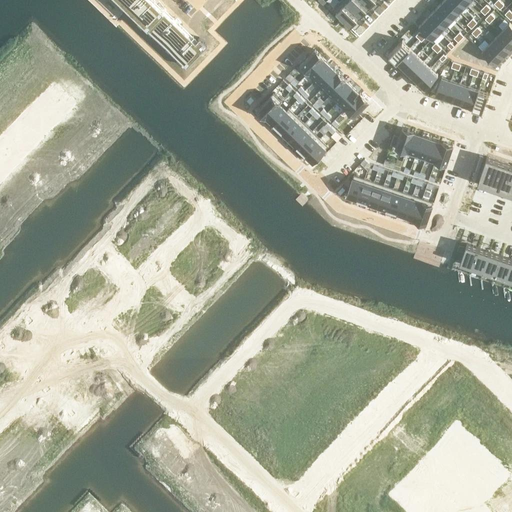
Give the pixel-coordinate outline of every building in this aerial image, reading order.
[(117,0),(123,5),(185,66),(201,49),(206,44),(199,37),(194,42),(150,0),(117,0)] [(360,16),(343,0),(340,0),(332,9),(341,17),(345,21),(350,26),(360,16)] [(369,7),(362,0),(343,0),(360,16),(369,7)] [(443,0),(439,5),(453,18),(460,11),(448,0),(443,0)] [(466,4),(461,0),(448,0),(460,11),(466,4)] [(497,0),(494,3),(495,4),(500,9),(503,5),(498,0),(497,0)] [(432,11),(446,25),(453,18),(439,5),(432,11)] [(446,25),(432,11),(426,18),(440,32),(446,25)] [(419,26),(432,38),(433,39),(440,32),(426,18),(419,26)] [(511,25),(509,22),(502,30),(511,39),(511,25)] [(495,37),(509,50),(511,47),(511,39),(502,30),(495,37)] [(495,37),(489,43),(503,57),(509,50),(495,37)] [(396,61),(410,47),(402,40),(389,54),(396,61)] [(496,64),(503,57),(489,43),(482,51),(496,64)] [(403,68),(417,54),(410,47),(396,61),(403,68)] [(315,49),(299,66),(307,74),(323,57),(323,58),(323,57),(315,49)] [(403,68),(410,74),(424,61),(417,54),(403,68)] [(323,57),(307,74),(315,81),(317,79),(317,78),(330,64),(323,58),(323,57)] [(24,68),(15,77),(30,92),(39,83),(29,72),(33,68),(24,59),(20,64),(24,68)] [(430,67),(424,61),(410,74),(417,81),(430,67)] [(330,64),(317,78),(317,79),(324,85),(338,71),(337,71),(330,64)] [(430,67),(417,81),(424,88),(438,74),(430,67)] [(324,85),(321,88),(322,88),(329,95),(346,79),(338,71),(324,85)] [(435,94),(445,98),(451,79),(441,76),(435,94)] [(346,79),(329,95),(337,102),(353,86),(346,79)] [(460,82),(451,79),(445,98),(454,101),(460,82)] [(469,86),(460,82),(454,101),(463,104),(469,86)] [(353,86),(337,102),(344,110),(345,110),(347,108),(346,107),(360,93),(353,86)] [(478,89),(469,86),(463,104),(472,107),(478,89)] [(488,92),(478,89),(472,107),(482,110),(488,92)] [(258,108),(257,109),(266,117),(279,103),(282,100),(274,92),(258,108)] [(360,93),(346,107),(347,108),(354,115),(368,101),(360,93)] [(279,103),(266,117),(273,124),(287,110),(286,110),(279,103)] [(287,110),(273,124),(281,132),(297,115),(289,108),(289,107),(286,110),(287,110)] [(297,115),(281,132),(282,132),(289,139),(305,123),(297,115)] [(305,123),(289,139),(296,146),(297,147),(312,130),(305,123)] [(394,133),(390,144),(396,146),(396,147),(406,150),(413,132),(402,128),(400,135),(394,133)] [(312,130),(297,147),(304,154),(320,138),(312,130)] [(406,150),(405,153),(415,157),(422,135),(413,132),(406,150)] [(422,135),(415,157),(425,160),(432,138),(422,135)] [(320,138),(304,154),(305,155),(305,154),(313,162),(328,146),(320,138)] [(432,138),(425,160),(434,163),(442,142),(441,142),(432,138)] [(442,142),(434,163),(445,167),(446,164),(452,145),(441,141),(441,142),(442,142)] [(511,165),(486,157),(478,182),(511,194),(511,165)] [(354,174),(346,195),(357,199),(364,178),(354,174)] [(364,178),(357,199),(367,203),(374,181),(364,178)] [(168,181),(155,194),(161,199),(173,186),(168,181)] [(374,181),(367,203),(376,206),(384,184),(377,182),(374,181)] [(384,184),(376,206),(386,209),(385,209),(386,209),(393,188),(384,184)] [(173,186),(161,199),(167,205),(180,193),(173,186)] [(386,209),(396,213),(396,212),(403,191),(393,188),(386,209)] [(403,191),(396,212),(396,213),(405,216),(413,194),(409,193),(403,191)] [(180,193),(167,205),(174,212),(186,199),(180,193)] [(413,194),(405,216),(414,219),(415,219),(422,198),(413,194)] [(414,219),(425,223),(433,201),(422,198),(415,219),(414,219)] [(186,199),(174,212),(180,218),(192,205),(186,199)] [(146,202),(138,210),(151,222),(158,214),(146,202)] [(138,210),(130,218),(133,221),(134,221),(143,230),(151,222),(138,210)] [(133,221),(126,229),(139,241),(147,233),(143,230),(134,221),(133,221)] [(211,222),(198,235),(205,241),(217,229),(211,222)] [(126,229),(118,237),(131,249),(139,241),(126,229)] [(217,229),(205,241),(211,248),(223,235),(217,229)] [(223,235),(211,248),(217,254),(230,241),(223,235)] [(230,241),(217,254),(223,259),(235,246),(230,241)] [(466,244),(460,262),(472,266),(478,248),(466,244)] [(478,248),(472,266),(483,270),(489,252),(478,248)] [(107,249),(99,257),(112,269),(120,261),(107,249)] [(489,252),(483,270),(495,274),(501,255),(489,252)] [(511,259),(501,255),(495,274),(506,278),(511,259)] [(99,257),(92,265),(104,277),(112,269),(99,257)] [(205,259),(198,267),(211,279),(218,272),(205,259)] [(92,265),(84,273),(97,285),(104,277),(92,265)] [(198,267),(191,274),(204,287),(211,279),(198,267)] [(191,274),(183,282),(196,294),(204,287),(191,274)] [(88,280),(77,290),(93,305),(103,295),(88,280)] [(183,285),(176,293),(189,305),(196,298),(183,285)] [(77,290),(67,301),(82,316),(93,305),(77,290)] [(176,293),(169,300),(182,312),(189,305),(176,293)] [(169,300),(162,307),(174,320),(182,312),(169,300)] [(143,307),(132,318),(148,333),(158,322),(143,307)] [(162,307),(154,315),(167,327),(174,320),(162,307)] [(303,309),(285,328),(318,340),(320,334),(405,363),(419,349),(303,309)] [(132,318),(122,329),(138,343),(148,333),(132,318)] [(90,355),(83,362),(90,369),(97,362),(93,358),(90,355)] [(256,358),(249,365),(263,379),(271,372),(256,358)] [(83,362),(76,370),(79,373),(82,376),(83,377),(90,369),(83,362)] [(97,362),(90,369),(97,376),(104,369),(97,362)] [(458,364),(449,374),(457,382),(466,372),(458,364)] [(249,365),(241,373),(256,387),(263,379),(249,365)] [(90,369),(83,377),(90,384),(97,376),(90,369)] [(104,369),(97,376),(104,383),(111,376),(104,369)] [(241,372),(236,378),(251,392),(256,387),(241,373),(241,372)] [(457,382),(454,385),(454,386),(461,392),(474,379),(466,372),(457,382)] [(449,374),(438,385),(446,393),(447,394),(454,386),(454,385),(457,382),(449,374)] [(97,376),(90,384),(97,391),(104,383),(97,376)] [(111,376),(104,383),(112,390),(119,383),(115,380),(112,376),(111,376)] [(236,378),(230,384),(231,384),(245,398),(251,392),(236,378)] [(474,379),(461,392),(469,400),(481,387),(474,379)] [(104,383),(97,391),(98,391),(101,394),(104,397),(112,390),(104,383)] [(231,384),(224,391),(238,405),(245,398),(231,384)] [(481,387),(469,400),(478,409),(490,396),(481,387)] [(223,391),(218,397),(233,411),(238,405),(224,391),(223,391)] [(348,392),(341,399),(355,413),(363,406),(348,392)] [(490,396),(478,409),(487,418),(500,405),(490,396)] [(218,397),(212,402),(213,402),(227,417),(233,411),(218,397)] [(341,399),(336,405),(351,419),(356,414),(355,414),(355,413),(341,399)] [(424,399),(415,409),(428,421),(437,412),(424,399)] [(213,402),(205,410),(220,424),(227,417),(213,402)] [(336,405),(331,410),(346,424),(351,419),(336,405)] [(500,405),(487,418),(497,427),(509,414),(500,405)] [(415,409),(406,418),(419,431),(428,421),(415,409)] [(326,414),(326,415),(340,429),(341,428),(345,424),(346,424),(331,410),(326,414)] [(511,416),(509,414),(497,427),(504,434),(511,425),(511,416)] [(325,415),(314,426),(320,431),(330,441),(341,430),(325,415)] [(406,418),(396,427),(410,440),(419,431),(406,418)] [(150,426),(132,444),(148,460),(156,452),(151,447),(161,437),(150,426)] [(396,427),(387,437),(400,450),(410,440),(396,427)] [(308,433),(303,438),(318,452),(322,447),(325,444),(311,430),(308,433)] [(175,431),(166,440),(170,445),(179,435),(175,431)] [(40,441),(34,446),(45,457),(50,452),(59,461),(59,462),(63,459),(62,458),(61,457),(66,452),(52,438),(44,446),(40,441)] [(303,438),(298,443),(313,457),(318,452),(303,438)] [(172,449),(163,458),(167,462),(171,459),(179,467),(195,451),(187,443),(176,453),(172,449)] [(298,443),(293,448),(308,463),(313,457),(298,443)] [(380,444),(371,454),(384,466),(393,457),(380,444)] [(293,448),(288,453),(303,468),(308,463),(293,448)] [(195,451),(179,467),(188,475),(185,479),(189,483),(198,474),(193,470),(204,459),(195,451)] [(288,453),(280,461),(296,476),(297,475),(296,475),(303,468),(288,453)] [(371,454),(362,463),(375,476),(384,466),(371,454)] [(21,460),(16,465),(26,475),(31,470),(41,480),(44,477),(42,475),(47,470),(33,456),(25,464),(21,460)] [(280,461),(270,471),(286,486),(296,476),(280,461)] [(1,463),(0,464),(0,478),(8,486),(19,474),(11,466),(7,470),(1,463)] [(362,463),(353,472),(366,485),(375,476),(362,463)] [(213,471),(198,486),(209,497),(224,481),(213,471)] [(353,472),(344,482),(357,494),(366,485),(353,472)] [(224,481),(209,497),(220,507),(235,491),(224,481)] [(344,482),(337,489),(350,502),(357,494),(344,482)] [(337,489),(330,496),(343,509),(350,502),(337,489)] [(330,496),(323,504),(331,511),(339,511),(343,509),(330,496)] [(232,505),(225,511),(250,511),(254,508),(246,500),(237,509),(232,505)]
